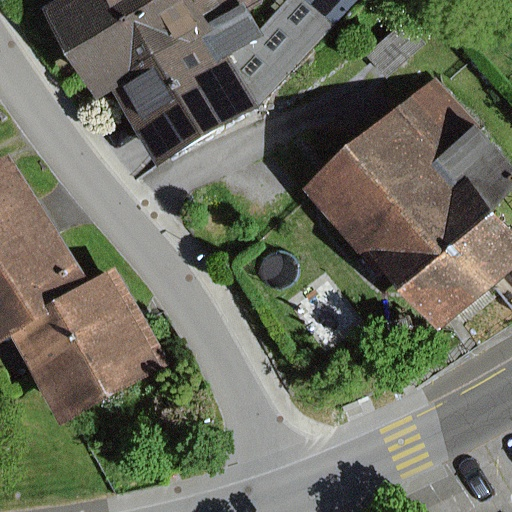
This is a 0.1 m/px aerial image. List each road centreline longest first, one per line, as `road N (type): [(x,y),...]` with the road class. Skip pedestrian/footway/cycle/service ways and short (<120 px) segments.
road 1 (residential): [(0,33),(39,102),(176,271),(317,499)]
road 2 (residential): [(511,397),(317,499)]
